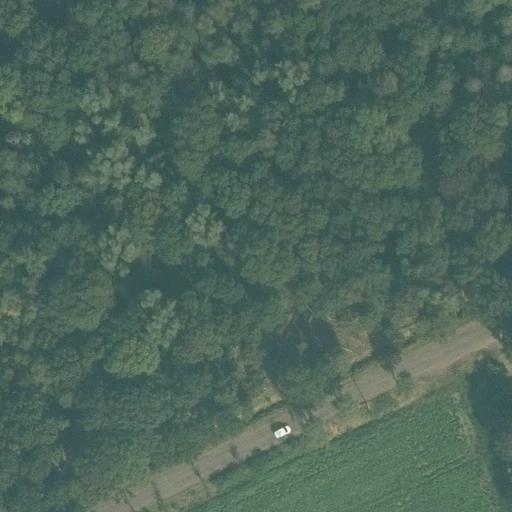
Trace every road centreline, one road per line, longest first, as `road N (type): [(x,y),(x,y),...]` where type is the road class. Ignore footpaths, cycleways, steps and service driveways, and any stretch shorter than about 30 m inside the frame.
road 1 (unclassified): [(123,511),(511,321)]
road 2 (unknown): [(445,353),(493,511)]
